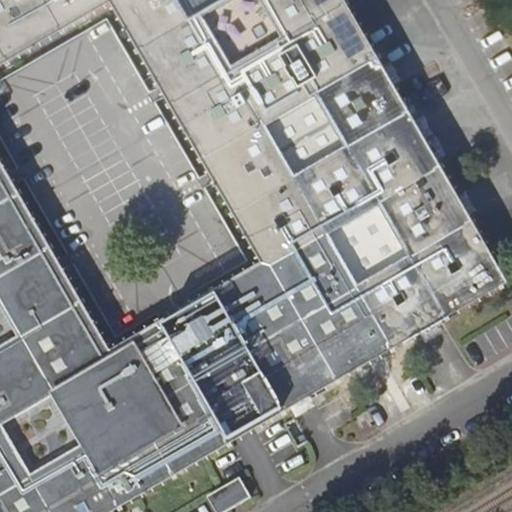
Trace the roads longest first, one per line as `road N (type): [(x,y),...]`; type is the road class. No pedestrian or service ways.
road 1 (unclassified): [(511,370),(280,511)]
road 2 (unclassified): [(434,0),(511,132)]
